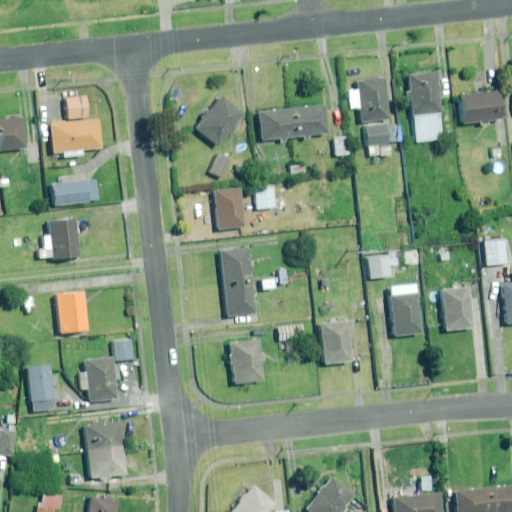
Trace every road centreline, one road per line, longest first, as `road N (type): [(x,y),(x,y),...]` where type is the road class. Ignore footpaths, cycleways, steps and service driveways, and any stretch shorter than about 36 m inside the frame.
road 1 (residential): [(178,436),(130,48)]
road 2 (residential): [(511,406),(178,436)]
road 3 (residential): [(313,28),(511,5)]
road 4 (residential): [(130,48),(313,28)]
road 5 (residential): [(0,61),(130,48)]
